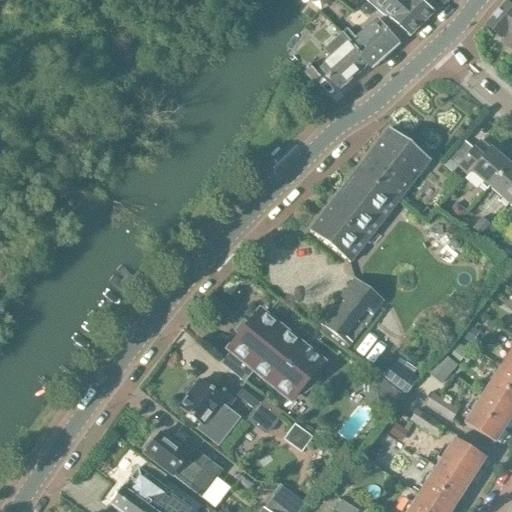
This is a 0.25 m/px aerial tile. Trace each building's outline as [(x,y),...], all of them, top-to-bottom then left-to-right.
[(181,0),(151,0),(170,14),(181,0)] [(368,0),(387,17),(388,16),(411,35),(412,36),(437,11),(436,10),(436,11),(432,8),(423,0),(368,0)] [(511,5),(508,2),(488,25),(503,39),(501,42),(511,51),(511,56),(511,57),(511,5)] [(336,19),(333,21),(344,34),(371,64),(375,68),(402,45),(379,20),(359,37),(357,38),(349,30),(347,31),(336,19)] [(335,58),(323,68),(342,89),(371,64),(344,34),(333,21),(332,23),(343,35),(327,49),(335,58)] [(357,170),(397,202),(430,159),(390,128),(357,170)] [(490,186),(508,164),(490,148),(483,156),(465,140),(444,164),(453,172),(458,166),(468,175),(472,170),(490,186)] [(490,186),(509,202),(511,198),(511,167),(508,164),(490,186)] [(351,261),(397,202),(357,170),(311,230),(351,261)] [(481,218),(472,228),(480,236),(489,225),(481,218)] [(511,237),(499,253),(509,261),(511,257),(511,237)] [(320,322),(324,325),(318,332),(343,351),(383,300),(355,278),(320,322)] [(234,351),(225,363),(245,379),(254,367),(292,398),(296,393),(305,390),(312,384),(316,376),(318,367),(322,362),(261,312),(231,348),(234,351)] [(511,349),(500,368),(511,376),(511,349)] [(442,354),(434,363),(448,375),(457,366),(442,354)] [(392,362),(380,377),(403,396),(415,381),(392,362)] [(448,375),(434,363),(426,372),(440,385),(448,375)] [(464,425),(494,444),(511,415),(511,376),(500,368),(464,425)] [(200,381),(179,408),(200,424),(196,430),(217,447),(239,419),(226,409),(234,399),(216,385),(212,390),(200,381)] [(274,424),(282,414),(244,386),(236,396),(274,424)] [(430,393),(423,403),(462,428),(464,424),(454,417),(458,411),(430,393)] [(416,410),(409,421),(437,439),(444,428),(416,410)] [(395,425),(389,434),(399,441),(405,431),(395,425)] [(294,426),(284,439),(300,452),(311,438),(294,426)] [(158,434),(144,453),(173,476),(172,478),(199,498),(220,472),(194,452),(192,456),(179,446),(177,449),(158,434)] [(449,511),(484,458),(454,439),(417,496),(441,511),(449,511)] [(373,442),(363,456),(372,462),(381,448),(373,442)] [(176,484),(171,491),(138,467),(126,484),(124,483),(109,504),(119,511),(185,511),(189,507),(195,511),(198,511),(204,504),(176,484)] [(280,486),(272,497),(292,511),(298,511),(304,504),(280,486)] [(441,511),(417,496),(407,511),(441,511)] [(341,501),(333,511),(357,511),(358,511),(341,501)]
